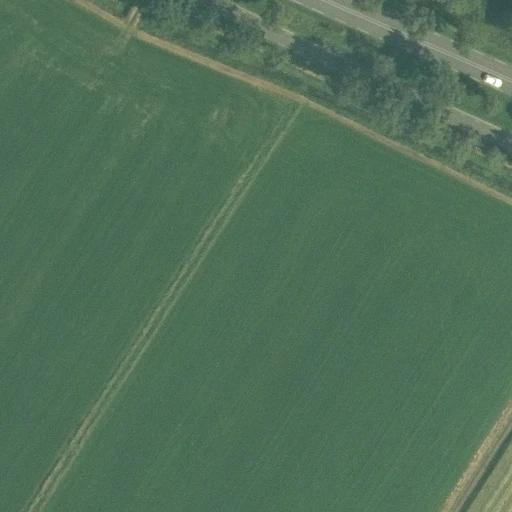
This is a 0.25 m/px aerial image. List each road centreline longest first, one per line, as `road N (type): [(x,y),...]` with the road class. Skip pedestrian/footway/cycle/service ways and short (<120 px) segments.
road 1 (unclassified): [(511,142),(203,0)]
road 2 (primary): [(511,83),(316,0)]
